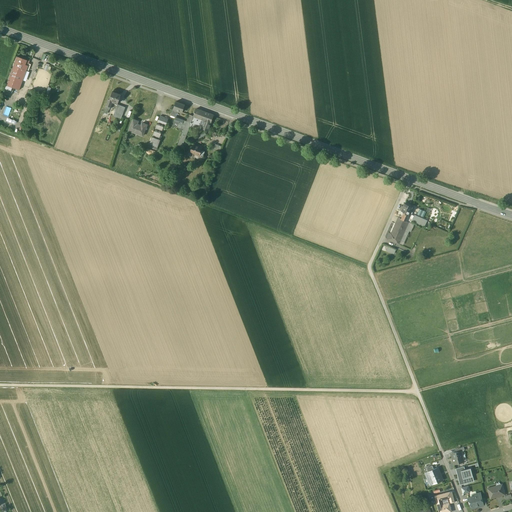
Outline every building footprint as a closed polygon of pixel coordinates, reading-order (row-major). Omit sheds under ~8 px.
[(26,60),(16,57),(13,66),(25,71),(29,61),(26,60)] [(25,71),(13,66),(6,85),(19,90),(25,71)] [(113,91),(112,91),(109,100),(112,101),(118,103),(121,95),(116,93),(113,91)] [(185,105),(176,102),(173,109),(177,110),(180,112),(182,112),(185,105)] [(125,107),(117,104),(115,110),(123,113),(125,107)] [(213,115),(196,109),(193,116),(193,117),(191,123),(202,126),(202,129),(208,131),(213,116),(213,115)] [(123,113),(115,110),(113,116),(121,119),(123,113)] [(184,129),(178,145),(182,147),(191,123),(193,117),(193,116),(189,115),(187,122),(184,129)] [(168,119),(160,116),(157,123),(164,125),(165,126),(168,119)] [(187,122),(176,118),(174,121),(178,123),(177,127),(184,129),(187,122)] [(141,126),(137,124),(138,121),(133,119),(129,131),(142,136),(147,125),(142,123),(141,126)] [(157,123),(152,136),(155,137),(158,138),(159,139),(164,125),(157,123)] [(215,143),(212,149),(219,152),(221,146),(215,143)] [(202,148),(193,144),(190,152),(199,156),(201,150),(202,148)] [(412,207),(404,203),(402,207),(402,209),(401,211),(404,212),(409,214),(412,207)] [(420,209),(417,215),(424,217),(426,211),(420,209)] [(426,222),(414,216),(411,221),(424,226),(426,222)] [(401,219),(398,218),(396,223),(404,227),(405,228),(408,222),(406,221),(401,219)] [(404,227),(396,223),(391,233),(390,233),(388,239),(398,244),(401,238),(400,237),(404,227)] [(394,254),(396,250),(388,246),(386,251),(394,254)] [(461,451),(451,454),(454,464),(463,461),(461,451)] [(457,475),(458,475),(462,474),(461,471),(465,469),(464,467),(456,469),(457,475)] [(434,469),(428,472),(433,484),(442,480),(439,472),(438,468),(434,469)] [(471,468),(465,469),(461,471),(462,474),(458,475),(460,480),(459,480),(460,485),(472,482),(470,477),(473,476),(471,468)] [(502,485),(487,489),(490,499),(505,495),(502,485)] [(451,491),(435,496),(439,511),(449,511),(451,511),(449,503),(450,503),(454,502),(451,491)] [(480,493),(475,494),(475,496),(468,498),(469,501),(468,503),(469,505),(470,506),(471,509),(477,507),(479,505),(482,504),(483,504),(481,499),(480,493)]
